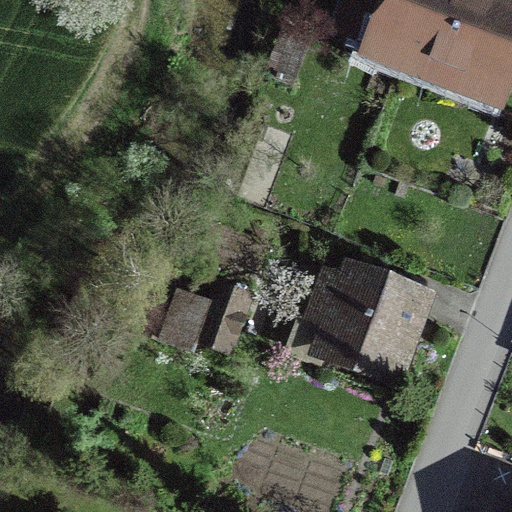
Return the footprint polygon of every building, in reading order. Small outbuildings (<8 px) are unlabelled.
[(497,96),(511,56),(511,9),(488,0),(347,0),(334,35),(497,96)] [(285,29),(267,78),(292,87),(311,38),(285,29)] [(267,247),(212,228),(201,258),(228,267),(231,257),(260,267),(267,247)] [(391,376),(418,306),(327,275),(309,323),(333,331),(325,352),(391,376)] [(197,343),(229,355),(250,300),(217,287),(212,303),(178,290),(160,341),(193,353),(197,343)]
